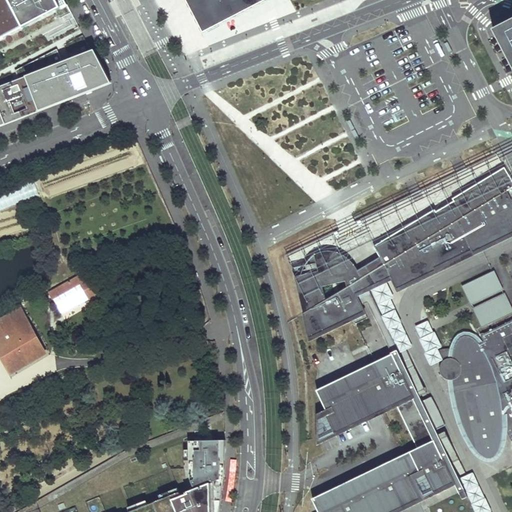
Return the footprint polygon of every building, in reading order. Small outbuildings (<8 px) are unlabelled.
[(0,0),(0,31),(4,38),(29,25),(26,19),(33,16),(36,22),(61,8),(56,0),(0,0)] [(64,0),(56,0),(61,8),(67,5),(64,0)] [(265,2),(268,0),(186,0),(203,33),(265,2)] [(33,16),(26,19),(29,25),(33,23),(36,22),(33,16)] [(511,27),(497,35),(511,63),(511,27)] [(0,126),(30,115),(84,95),(109,85),(92,52),(72,60),(69,61),(64,63),(57,49),(16,71),(19,80),(17,81),(13,82),(0,87),(0,126)] [(511,179),(504,167),(452,199),(454,201),(436,212),(435,209),(374,246),(380,257),(364,266),(357,270),(356,267),(350,261),(346,257),(340,253),(332,251),(323,251),(314,255),(318,271),(294,277),(302,314),(309,338),(352,318),(359,315),(355,308),(350,296),(355,294),(358,300),(362,298),(363,290),(391,277),(397,274),(398,276),(399,277),(401,279),(404,279),(406,278),(409,276),(412,274),(413,272),(417,274),(446,260),(442,253),(450,249),(449,245),(453,244),(454,247),(468,240),(466,237),(469,235),(471,239),(492,229),(486,217),(494,213),(497,218),(511,210),(511,203),(511,200),(511,201),(511,179)] [(42,185),(0,193),(0,208),(45,198),(42,185)] [(398,276),(397,274),(391,277),(397,289),(436,270),(435,268),(472,250),(473,253),(511,233),(511,210),(497,218),(494,213),(486,217),(492,229),(471,239),(469,235),(466,237),(468,240),(454,247),(453,244),(449,245),(450,249),(442,253),(446,260),(417,274),(413,272),(412,274),(409,276),(406,278),(404,279),(401,279),(399,277),(398,276)] [(318,271),(314,255),(312,256),(310,258),(308,260),(306,262),(305,265),(292,268),(294,277),(318,271)] [(52,300),(80,284),(91,305),(102,299),(98,292),(95,294),(83,272),(48,292),(52,300)] [(361,305),(355,308),(359,315),(352,318),(355,324),(367,318),(361,305)] [(0,352),(12,373),(45,353),(21,309),(0,319),(0,352)] [(461,422),(463,427),(466,434),(470,440),(473,445),(476,450),(478,452),(480,454),(483,456),(485,458),(487,458),(488,459),(491,458),(493,457),(495,456),(496,455),(498,452),(499,451),(500,447),(501,443),(502,438),(503,432),(503,428),(503,423),(511,441),(511,320),(481,335),(484,341),(479,344),(473,338),(471,337),(467,336),(464,336),(462,337),(459,339),(457,342),(454,349),(452,358),(450,358),(448,359),(446,359),(444,361),(442,362),(441,363),(440,365),(440,367),(440,371),(441,375),(443,378),(447,379),(449,380),(451,380),(453,391),(456,402),(457,408),(459,414),(461,422)] [(452,358),(454,349),(447,342),(444,343),(441,344),(438,346),(435,348),(432,352),(442,362),(444,361),(446,359),(448,359),(450,358),(452,358)] [(417,448),(437,490),(460,479),(436,430),(445,425),(431,397),(422,401),(398,351),(317,390),(326,409),(324,410),(335,432),(396,404),(417,448)] [(324,410),(317,413),(318,440),(335,432),(324,410)] [(219,511),(221,504),(224,477),(226,450),(225,440),(189,441),(189,478),(194,489),(180,495),(179,493),(130,511),(219,511)] [(412,475),(422,497),(437,490),(417,448),(410,452),(419,471),(412,475)] [(410,452),(312,499),(318,511),(392,511),(422,497),(412,475),(419,471),(410,452)] [(464,489),(459,491),(463,499),(467,497),(464,489)]
